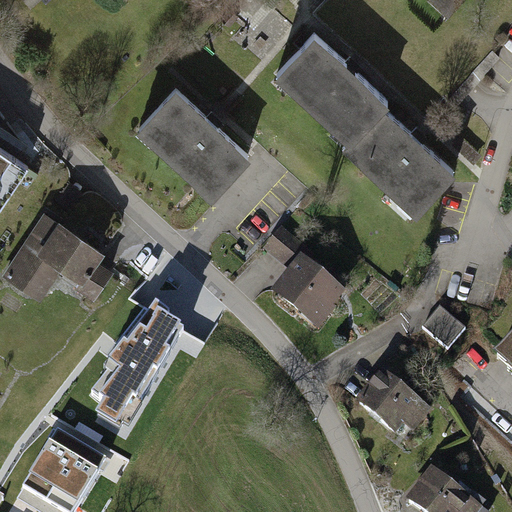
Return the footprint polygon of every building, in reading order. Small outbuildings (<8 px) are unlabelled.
[(434,0),(450,14),(462,0),(434,0)] [(352,145),(386,107),(391,101),(315,32),(300,48),(298,46),(273,74),(348,141),(352,145)] [(252,156),(176,87),(136,130),(212,199),(252,156)] [(458,172),(386,107),(352,145),(348,141),(343,147),(418,216),(458,172)] [(0,213),(31,167),(0,146),(0,213)] [(107,250),(44,211),(3,276),(44,301),(61,275),(98,297),(114,271),(100,263),(107,250)] [(264,252),(291,273),(301,261),(304,263),(308,257),(311,259),(315,255),(282,229),(264,252)] [(304,263),(301,261),(291,273),(271,298),(319,336),(337,313),(334,311),(346,297),(304,263)] [(138,409),(183,333),(167,324),(170,319),(156,309),(103,375),(107,378),(90,398),(103,408),(94,423),(116,435),(133,406),(138,409)] [(467,331),(441,311),(424,332),(450,353),(467,331)] [(511,347),(499,362),(511,373),(511,347)] [(432,414),(382,373),(355,406),(396,439),(405,428),(414,436),(432,414)] [(58,436),(17,504),(30,511),(76,511),(105,464),(58,436)] [(484,511),(432,471),(406,504),(415,511),(484,511)]
